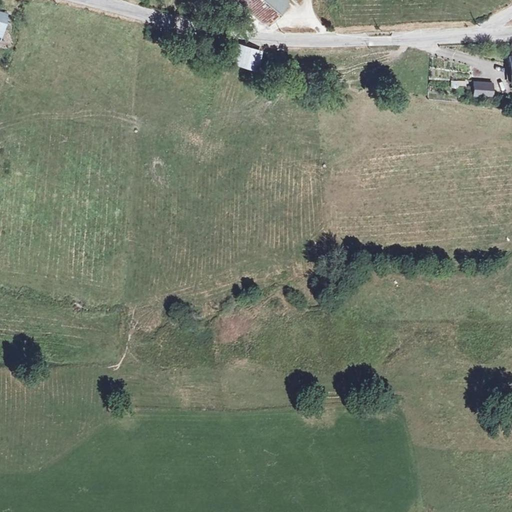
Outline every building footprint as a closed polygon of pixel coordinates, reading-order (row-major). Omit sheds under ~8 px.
[(238,0),(266,26),(285,7),(277,0),(238,0)] [(239,10),(234,19),(243,22),(247,13),(239,10)] [(233,46),(258,50),(259,47),(234,41),(233,46)] [(254,67),(258,50),(233,46),(228,61),(254,67)] [(490,84),(472,84),(472,94),(490,94),(490,84)]
